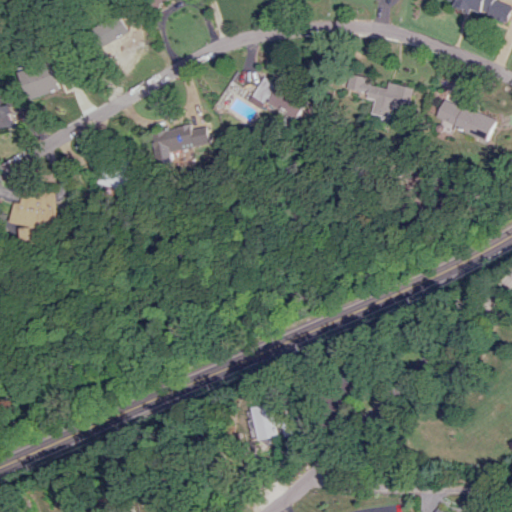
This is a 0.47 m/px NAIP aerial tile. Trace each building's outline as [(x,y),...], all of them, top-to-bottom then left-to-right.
[(511,10),(511,7),(496,0),(495,0),(453,0),(457,1),(455,6),(470,13),(472,9),(506,24),(511,10)] [(64,89),(62,81),(75,77),(70,58),(21,72),(29,99),(64,89)] [(413,87),(389,82),(388,87),(365,83),(366,76),(356,75),(353,91),(366,93),(365,98),(375,99),(372,114),(393,117),(395,107),(409,109),(413,87)] [(265,101),(297,119),(307,102),(264,78),(251,101),(262,107),(265,101)] [(489,142),(499,121),(447,96),(437,117),(489,142)] [(0,128),(15,126),(11,104),(0,106),(0,128)] [(207,126),(192,129),(191,126),(154,132),(160,161),(173,159),(171,151),(210,144),(207,126)] [(56,186),(13,191),(14,196),(10,197),(11,204),(14,203),(17,225),(28,224),(30,236),(62,232),(56,186)] [(278,442),(279,406),(257,405),(256,441),(278,442)]
